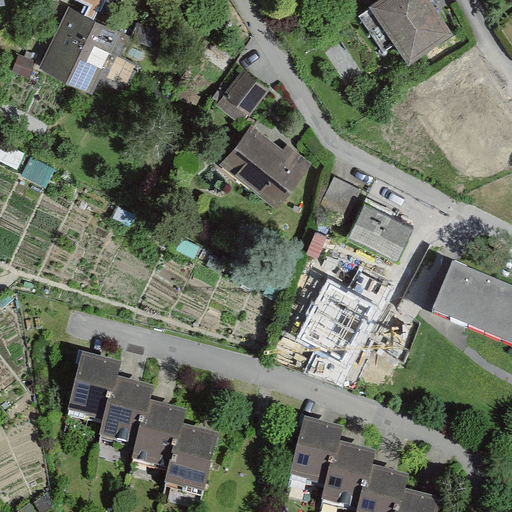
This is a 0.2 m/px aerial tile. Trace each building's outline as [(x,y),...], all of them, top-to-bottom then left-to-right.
[(61,4),(53,0),(50,0),(41,19),(51,24),(61,4)] [(111,0),(82,0),(79,6),(92,12),(88,22),(72,14),(43,75),(94,99),(101,85),(127,98),(140,71),(112,58),(120,41),(97,30),(111,0)] [(445,39),(418,0),(391,0),(373,13),(408,64),(445,39)] [(163,38),(140,27),(134,42),(156,52),(163,38)] [(265,93),(244,76),(217,109),(238,127),(265,93)] [(442,106),(481,165),(511,145),(511,112),(488,76),(442,106)] [(281,157),(248,130),(225,159),(281,202),(308,167),(286,150),(281,157)] [(361,190),(334,178),(323,203),(350,216),(361,190)] [(412,229),(364,206),(349,238),(397,261),(412,229)] [(511,288),(456,265),(435,314),(511,346),(511,288)] [(392,288),(360,270),(349,289),(328,278),(295,340),(348,368),(392,288)] [(85,356),(71,407),(108,417),(119,380),(122,367),(85,356)] [(152,404),(155,390),(128,382),(119,380),(108,417),(104,432),(141,442),(152,404)] [(159,406),(152,404),(141,442),(137,456),(174,466),(185,426),(189,414),(159,406)] [(342,444),(345,432),(308,421),(294,472),(331,482),(342,444)] [(174,466),(171,479),(207,488),(221,436),(185,426),(174,466)] [(379,454),(342,444),(331,482),(327,496),(364,507),(375,468),(379,454)] [(412,478),(375,468),(364,507),(362,511),(402,511),(408,490),(412,478)] [(441,511),(445,500),(408,490),(402,511),(441,511)]
